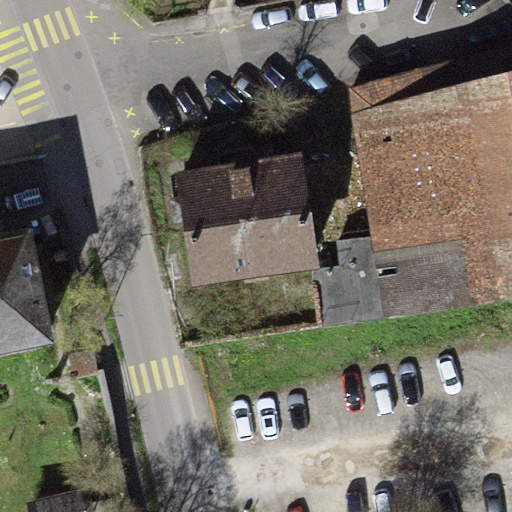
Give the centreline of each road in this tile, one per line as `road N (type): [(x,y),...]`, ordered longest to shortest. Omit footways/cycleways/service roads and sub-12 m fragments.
road 1 (secondary): [(104,173),(185,511)]
road 2 (secondary): [(36,0),(104,173)]
